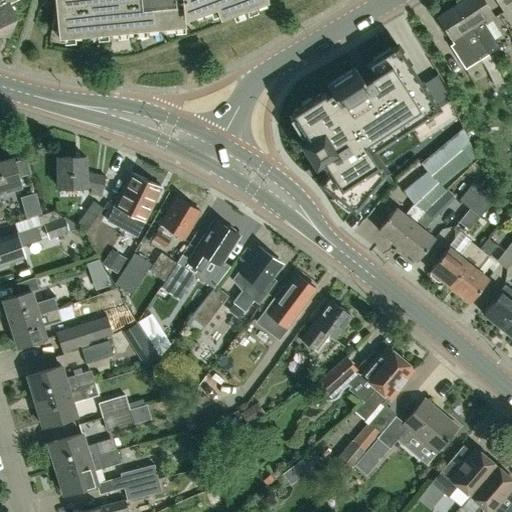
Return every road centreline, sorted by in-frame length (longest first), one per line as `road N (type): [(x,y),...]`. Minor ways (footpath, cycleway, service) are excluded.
road 1 (tertiary): [(221,141),(266,71),(391,0)]
road 2 (secondary): [(221,141),(133,106),(7,90)]
road 3 (secondary): [(511,397),(347,256)]
road 4 (secondary): [(7,90),(209,164)]
road 5 (secondary): [(347,256),(287,186),(221,141)]
road 6 (secondary): [(209,164),(347,256)]
